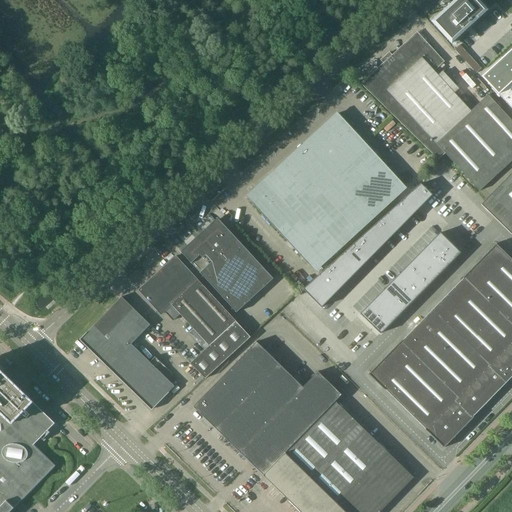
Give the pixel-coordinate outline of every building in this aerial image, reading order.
[(478,0),(454,0),(442,11),(431,21),(451,43),(487,10),(478,0)] [(380,100),(438,157),(444,152),(479,191),(511,160),(511,121),(488,95),(471,111),(433,70),(440,63),(437,59),(435,61),(428,53),(431,50),(417,35),(363,84),(380,100)] [(511,48),(482,76),(511,109),(511,48)] [(247,196),(315,271),(405,188),(351,129),(337,114),(306,142),(298,149),(247,196)] [(511,172),(481,204),(511,234),(511,172)] [(421,184),(404,198),(417,210),(432,195),(421,184)] [(404,198),(396,206),(409,219),(417,210),(404,198)] [(396,206),(387,213),(401,227),(409,219),(396,206)] [(387,213),(379,221),(393,235),(401,227),(387,213)] [(273,278),(217,218),(180,252),(236,312),(273,278)] [(379,221),(370,229),(385,243),(393,235),(379,221)] [(370,229),(362,236),(377,251),(385,243),(370,229)] [(440,233),(432,241),(452,261),(460,253),(440,233)] [(362,236),(353,244),(369,259),(377,251),(362,236)] [(432,241),(424,249),(444,269),(452,261),(432,241)] [(353,244),(345,252),(361,267),(369,259),(353,244)] [(496,245),(432,311),(370,374),(444,447),(511,376),(511,261),(504,253),(496,245)] [(424,249),(416,257),(436,277),(444,269),(424,249)] [(345,252),(336,259),(353,276),(361,267),(345,252)] [(250,337),(176,257),(139,290),(161,314),(164,312),(165,314),(166,313),(173,321),(180,314),(209,346),(190,364),(205,379),(250,337)] [(416,257),(408,265),(428,285),(436,277),(416,257)] [(336,259),(328,267),(345,284),(353,276),(336,259)] [(408,265),(400,273),(420,293),(428,285),(408,265)] [(328,267),(319,275),(336,292),(345,284),(328,267)] [(400,273),(392,281),(412,301),(420,293),(400,273)] [(319,275),(303,289),(321,307),(336,292),(319,275)] [(392,281),(384,289),(404,310),(412,301),(392,281)] [(384,289),(376,298),(396,318),(404,310),(384,289)] [(119,299),(80,339),(152,410),(174,386),(173,385),(149,362),(131,344),(146,330),(150,325),(121,297),(119,299)] [(376,298),(368,306),(388,326),(396,318),(376,298)] [(368,306),(360,314),(380,334),(388,326),(368,306)] [(263,475),(335,401),(342,395),(318,372),(303,387),(256,342),(193,407),(263,475)] [(154,356),(150,360),(163,371),(167,366),(154,356)] [(54,423),(0,370),(0,511),(8,511),(55,466),(33,444),(54,423)] [(379,511),(413,478),(335,401),(263,475),(300,511),(379,511)]
